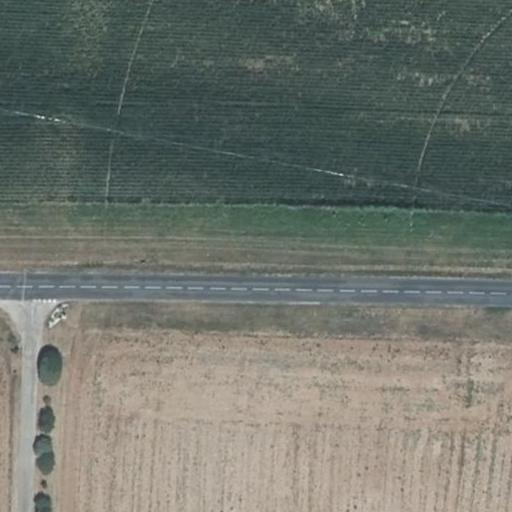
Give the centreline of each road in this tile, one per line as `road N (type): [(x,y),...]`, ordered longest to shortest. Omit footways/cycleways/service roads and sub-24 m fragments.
road 1 (tertiary): [(27,288),(511,295)]
road 2 (unclassified): [(17,511),(27,288)]
